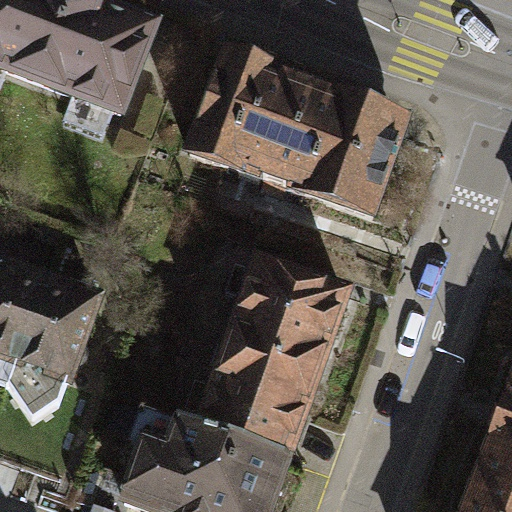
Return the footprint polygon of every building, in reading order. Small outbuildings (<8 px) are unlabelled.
[(172,41),(60,0),(0,0),(0,91),(135,141),(172,41)] [(400,129),(218,63),(184,157),(366,223),(400,129)] [(0,368),(20,375),(55,279),(0,258),(0,368)] [(362,294),(258,260),(200,433),(305,467),(362,294)] [(110,300),(55,279),(20,375),(22,377),(15,392),(38,428),(65,410),(71,394),(77,396),(110,300)] [(511,357),(492,415),(467,484),(511,499),(511,357)] [(289,511),(305,467),(200,433),(158,419),(127,511),(289,511)] [(511,511),(511,499),(467,484),(457,511),(511,511)]
